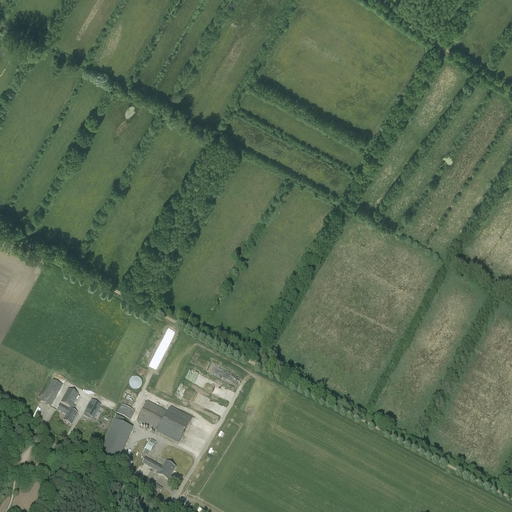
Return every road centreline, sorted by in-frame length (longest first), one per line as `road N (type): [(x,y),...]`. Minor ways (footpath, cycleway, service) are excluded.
road 1 (track): [(511,498),(0,230)]
road 2 (track): [(468,0),(252,362)]
road 3 (unclassified): [(162,510),(0,416)]
road 4 (track): [(367,0),(511,92)]
road 5 (track): [(240,385),(162,510)]
